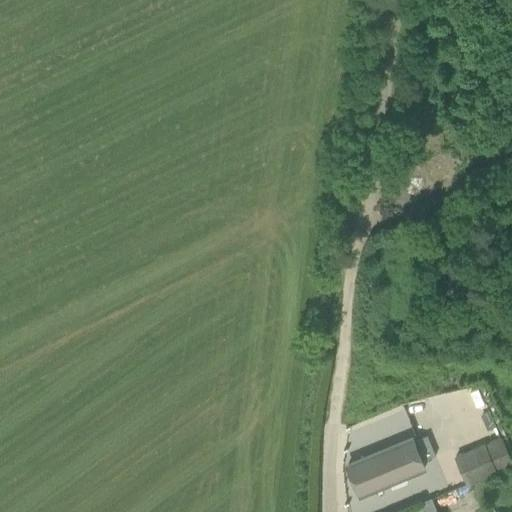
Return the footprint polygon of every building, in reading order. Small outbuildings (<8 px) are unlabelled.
[(480,416),(486,431),(494,428),(488,413),(480,416)] [(435,456),(426,436),(416,440),(425,461),(435,456)] [(455,457),(467,485),(511,466),(511,463),(501,438),(455,457)] [(359,496),(389,484),(424,469),(411,439),(347,465),(359,496)] [(436,511),(431,499),(421,503),(424,511),(436,511)]
